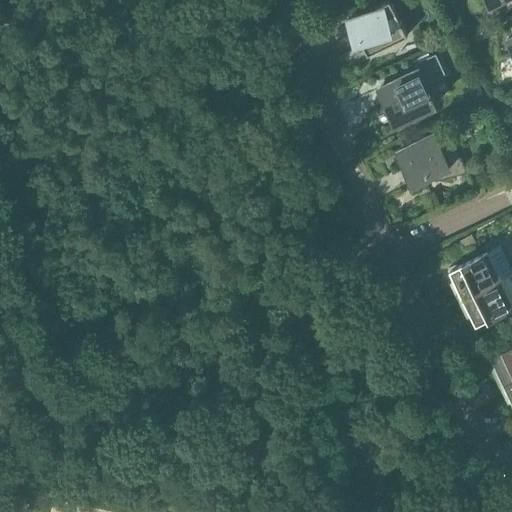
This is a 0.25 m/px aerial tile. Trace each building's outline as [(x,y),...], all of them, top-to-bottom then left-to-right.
[(369,54),(408,35),(391,0),(388,0),(351,18),(369,54)] [(511,25),(497,33),(499,56),(500,56),(500,54),(511,53),(511,25)] [(415,64),(417,69),(379,87),(396,123),(436,105),(433,97),(436,96),(434,92),(431,93),(426,83),(446,74),(436,54),(415,64)] [(436,181),(469,172),(452,138),(438,141),(435,134),(399,151),(414,184),(433,175),(436,181)] [(450,281),(459,300),(501,280),(511,274),(511,270),(500,246),(450,270),(455,279),(450,281)] [(511,274),(501,280),(459,300),(468,318),(472,316),(476,325),(511,307),(511,274)] [(500,385),(511,379),(511,345),(491,355),(495,365),(491,367),(500,385)] [(511,379),(500,385),(509,403),(511,401),(511,379)]
